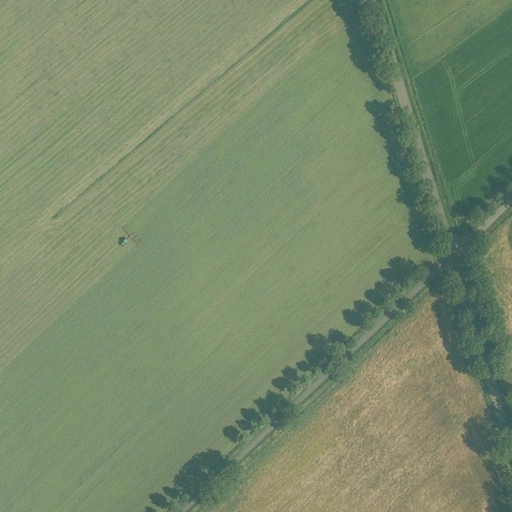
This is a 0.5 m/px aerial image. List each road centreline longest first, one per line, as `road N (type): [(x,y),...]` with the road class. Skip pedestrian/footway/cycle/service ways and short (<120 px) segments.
road 1 (unclassified): [(180,511),(454,257)]
road 2 (unclassified): [(454,257),(373,0)]
road 3 (unclassified): [(511,445),(454,257)]
